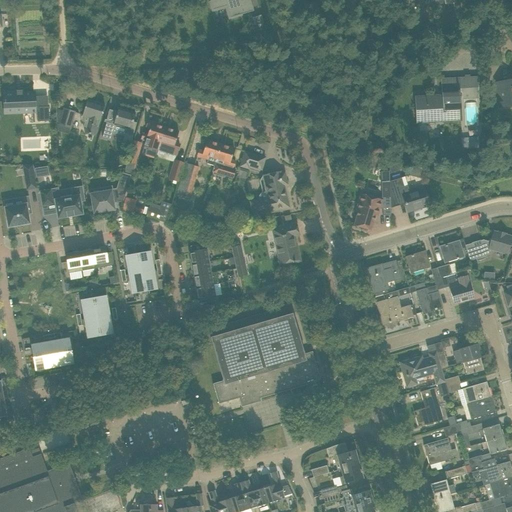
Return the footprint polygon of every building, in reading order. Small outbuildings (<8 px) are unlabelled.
[(209,0),(213,10),(226,6),(229,18),(253,11),(250,0),(209,0)] [(417,0),(419,8),(427,6),(426,1),(431,0),(433,0),(434,5),(444,3),(445,5),(445,3),(453,1),(453,0),(417,0)] [(261,15),(252,18),(254,25),(263,23),(261,15)] [(462,99),(479,98),(477,77),(441,79),(442,96),(415,97),(416,124),(462,121),(460,92),(461,92),(462,99)] [(511,83),(511,84),(510,81),(495,83),(500,108),(511,105),(511,83)] [(5,100),(4,100),(4,103),(5,103),(5,112),(23,112),(22,107),(33,107),(34,107),(33,102),(34,102),(34,99),(33,99),(33,92),(22,93),(22,92),(22,91),(21,91),(21,92),(17,92),(17,91),(16,91),(16,92),(4,92),(5,100)] [(84,132),(93,135),(97,120),(100,121),(104,105),(87,100),(81,121),(84,122),(83,127),(85,127),(84,132)] [(48,107),(38,107),(38,112),(39,121),(49,121),(48,107)] [(56,131),(67,134),(69,128),(70,128),(75,111),(63,108),(62,110),(56,131)] [(106,123),(102,137),(110,139),(112,133),(115,125),(125,128),(124,136),(123,143),(130,145),(136,123),(133,122),(135,113),(118,109),(117,112),(115,112),(111,123),(106,122),(106,123)] [(144,146),(158,150),(165,127),(157,125),(158,124),(148,120),(146,127),(149,129),(147,135),(143,134),(141,139),(146,141),(144,146)] [(165,127),(158,150),(176,156),(179,145),(174,143),(178,131),(165,127)] [(479,136),(462,137),(462,147),(479,147),(479,136)] [(206,163),(214,166),(216,159),(221,144),(207,140),(203,152),(198,151),(197,157),(207,160),(206,163)] [(124,171),(133,171),(141,143),(133,141),(124,171)] [(235,161),(230,160),(234,148),(221,144),(216,159),(214,166),(212,172),(214,172),(213,174),(221,176),(221,175),(233,178),(235,170),(232,169),(233,167),(235,161)] [(244,152),(240,166),(240,167),(241,166),(248,168),(247,169),(248,169),(250,162),(262,166),(265,158),(244,152)] [(168,179),(178,182),(184,163),(174,160),(168,179)] [(189,199),(199,167),(184,163),(178,182),(175,194),(189,199)] [(33,174),(32,165),(22,165),(26,190),(36,188),(33,174)] [(48,175),(47,167),(35,169),(36,177),(48,175)] [(237,176),(244,178),(247,170),(239,168),(237,176)] [(380,171),(382,181),(390,180),(389,170),(380,171)] [(249,201),(252,216),(288,207),(283,185),(287,185),(284,172),(281,173),(280,172),(262,176),(267,197),(249,201)] [(126,191),(130,177),(122,175),(118,189),(126,191)] [(391,181),(398,203),(404,202),(407,212),(429,205),(424,190),(410,194),(407,186),(404,187),(401,178),(391,181)] [(82,214),(80,201),(84,201),(81,187),(71,189),(72,197),(59,199),(57,189),(40,192),(42,208),(55,206),(57,219),(66,217),(66,218),(73,216),(82,214)] [(112,201),(116,200),(115,191),(109,192),(108,189),(99,191),(100,194),(92,195),(95,214),(106,212),(106,210),(113,209),(112,201)] [(353,225),(370,231),(375,215),(377,216),(379,209),(382,209),(383,216),(391,216),(390,197),(381,197),(362,192),(361,194),(356,209),(358,210),(353,225)] [(28,215),(32,214),(29,196),(20,198),(21,205),(4,208),(8,227),(29,224),(28,215)] [(123,209),(134,211),(137,199),(125,196),(123,209)] [(145,217),(164,223),(169,208),(160,205),(159,209),(149,206),(145,217)] [(203,231),(216,234),(219,226),(206,222),(203,231)] [(292,237),(299,235),(296,224),(272,229),(280,264),(292,261),(293,263),(300,261),(298,253),(297,253),(296,249),(295,249),(292,237)] [(224,228),(227,239),(233,238),(230,226),(224,228)] [(508,254),(511,239),(511,236),(506,235),(506,234),(499,232),(498,233),(495,232),(493,239),(490,238),(489,241),(484,240),(480,241),(480,240),(471,243),(476,261),(485,258),(485,256),(489,255),(491,250),(508,254)] [(464,257),(462,250),(459,240),(439,246),(444,263),(464,257)] [(238,246),(231,248),(233,255),(236,269),(238,278),(247,276),(240,246),(238,246)] [(114,265),(111,253),(106,254),(105,248),(91,250),(94,265),(95,269),(114,265)] [(94,265),(91,250),(78,252),(81,267),(94,265)] [(208,262),(206,250),(189,253),(191,264),(208,262)] [(405,257),(408,266),(410,273),(430,267),(425,251),(405,257)] [(81,267),(78,252),(65,255),(68,273),(82,271),(81,267)] [(151,271),(148,252),(137,254),(141,273),(151,271)] [(141,273),(137,254),(126,256),(130,275),(141,273)] [(381,265),(366,269),(373,293),(374,293),(375,296),(382,294),(387,293),(386,290),(388,289),(386,282),(400,278),(395,261),(381,265)] [(194,276),(210,273),(208,262),(191,264),(194,276)] [(437,267),(440,278),(452,274),(449,264),(437,267)] [(430,269),(433,279),(440,278),(437,267),(430,269)] [(155,289),(151,271),(141,273),(144,291),(155,289)] [(144,291),(141,273),(130,275),(133,293),(144,291)] [(212,285),(210,273),(194,276),(196,288),(212,285)] [(457,280),(456,278),(455,273),(452,274),(440,278),(443,288),(448,286),(448,283),(457,280)] [(474,299),(467,275),(457,278),(459,285),(449,288),(454,305),(474,299)] [(116,276),(109,277),(110,284),(117,283),(116,276)] [(436,290),(443,288),(440,278),(433,279),(436,290)] [(427,294),(425,288),(424,283),(414,286),(415,291),(422,314),(442,308),(437,291),(427,294)] [(215,297),(212,285),(196,288),(198,300),(215,297)] [(384,300),(376,303),(379,316),(377,317),(379,325),(382,324),(382,326),(413,317),(413,316),(416,315),(413,304),(410,305),(409,305),(400,307),(397,296),(410,293),(408,287),(387,293),(382,294),(384,300)] [(107,315),(104,296),(93,298),(96,317),(107,315)] [(96,317),(93,298),(82,300),(85,319),(96,317)] [(223,333),(210,337),(223,381),(213,384),(218,404),(238,398),(241,407),(250,404),(249,402),(320,381),(312,352),(303,354),(292,314),(277,318),(275,310),(235,321),(221,325),(220,325),(223,333)] [(110,334),(107,315),(96,317),(100,336),(110,334)] [(100,336),(96,317),(85,319),(89,338),(100,336)] [(70,351),(69,340),(50,344),(52,354),(70,351)] [(52,354),(50,344),(31,347),(33,358),(52,354)] [(456,364),(463,362),(479,357),(475,345),(459,350),(453,352),(456,364)] [(54,365),(72,362),(70,351),(52,354),(54,365)] [(421,356),(399,363),(402,372),(406,387),(417,384),(416,379),(433,374),(436,384),(445,382),(444,379),(441,368),(437,355),(436,352),(429,354),(430,358),(422,360),(421,356)] [(444,353),(437,355),(441,368),(448,366),(447,363),(444,353)] [(54,365),(52,354),(33,358),(35,369),(54,365)] [(479,357),(463,362),(466,375),(483,370),(479,357)] [(444,379),(445,382),(446,386),(458,383),(460,382),(458,375),(444,379)] [(461,389),(466,404),(491,397),(486,382),(461,389)] [(458,383),(446,386),(448,393),(460,390),(458,383)] [(420,392),(425,408),(413,411),(418,427),(443,420),(437,399),(440,398),(437,387),(430,389),(420,392)] [(491,397),(466,404),(470,420),(495,412),(491,397)] [(469,420),(457,424),(458,430),(470,426),(469,420)] [(458,430),(457,424),(442,428),(445,436),(459,432),(458,430)] [(484,435),(486,442),(502,437),(498,424),(482,429),(478,430),(479,436),(484,435)] [(472,433),(470,426),(458,430),(459,432),(460,436),(472,433)] [(502,437),(486,442),(489,454),(506,449),(502,437)] [(433,442),(423,445),(429,465),(440,462),(457,457),(455,448),(451,450),(447,438),(433,442)] [(333,446),(326,449),(328,457),(333,456),(337,470),(340,469),(359,464),(355,451),(345,453),(342,444),(345,443),(344,442),(333,446)] [(0,511),(76,511),(74,504),(83,501),(69,463),(47,471),(41,454),(32,457),(29,448),(0,458),(0,511)] [(468,465),(469,466),(481,462),(482,462),(480,455),(467,459),(467,461),(468,463),(468,465)] [(485,468),(489,484),(511,477),(511,470),(509,461),(485,468)] [(483,469),(481,462),(469,466),(470,472),(483,469)] [(342,476),(339,477),(341,485),(345,484),(345,483),(363,478),(359,464),(340,469),(342,476)] [(311,470),(313,477),(328,473),(326,465),(311,470)] [(469,466),(468,465),(446,471),(448,478),(470,472),(469,466)] [(273,485),(262,488),(267,503),(275,501),(284,498),(280,483),(276,471),(269,473),(273,485)] [(511,477),(489,484),(494,499),(511,493),(511,477)] [(248,480),(242,482),(246,496),(250,509),(267,503),(262,488),(252,491),(248,480)] [(429,484),(433,499),(450,494),(449,494),(455,492),(453,484),(447,486),(446,480),(429,484)] [(237,496),(228,499),(232,511),(250,511),(250,509),(246,496),(242,482),(236,484),(233,484),(237,496)] [(320,490),(322,496),(338,492),(336,485),(320,490)] [(344,511),(345,511),(354,509),(373,504),(369,491),(352,496),(351,495),(352,495),(350,489),(341,492),(342,497),(341,498),(344,511)] [(232,511),(228,499),(218,502),(215,490),(208,492),(211,504),(209,505),(210,511),(232,511)] [(338,492),(322,496),(324,504),(340,499),(338,492)] [(197,506),(185,508),(186,511),(204,511),(203,505),(202,493),(195,494),(197,506)] [(450,494),(433,499),(436,511),(442,511),(453,509),(450,494)] [(481,509),(494,506),(492,499),(479,502),(481,509)] [(470,511),(472,511),(481,509),(479,502),(457,508),(457,511),(470,511)] [(511,511),(511,506),(505,508),(503,503),(494,506),(481,509),(482,511),(511,511)]
